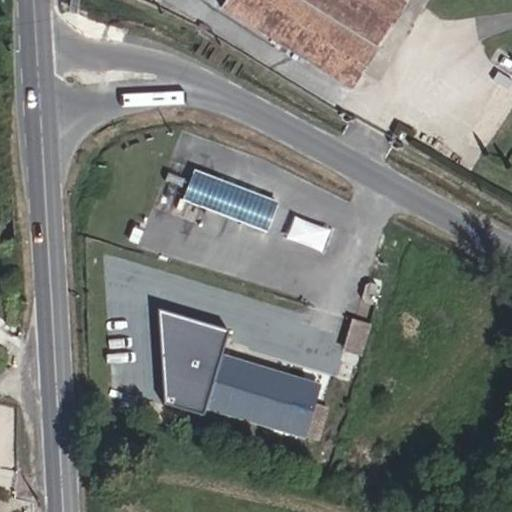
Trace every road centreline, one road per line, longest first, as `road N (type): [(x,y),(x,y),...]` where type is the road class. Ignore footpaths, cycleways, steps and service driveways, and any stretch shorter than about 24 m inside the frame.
road 1 (primary): [(45,109),(71,511)]
road 2 (residential): [(242,102),(511,254)]
road 3 (residential): [(242,102),(156,61),(40,42)]
road 4 (residential): [(45,109),(164,94),(242,102)]
